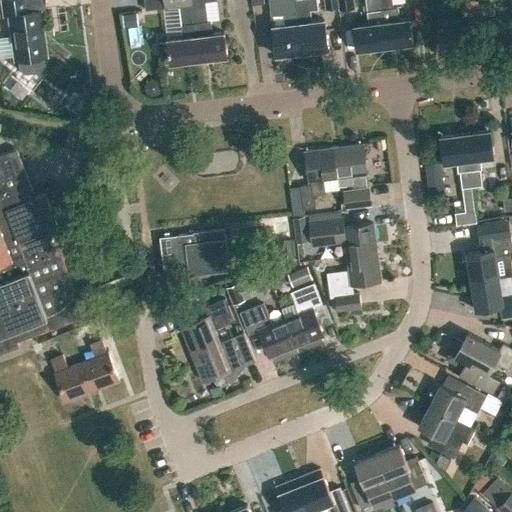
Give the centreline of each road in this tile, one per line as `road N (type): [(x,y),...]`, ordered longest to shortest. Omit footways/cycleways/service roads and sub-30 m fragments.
road 1 (residential): [(172,429),(191,470),(214,464),(374,389),(400,338)]
road 2 (residential): [(397,88),(121,115)]
road 3 (residential): [(400,338),(418,315),(424,287),(397,88)]
road 4 (residential): [(172,429),(400,338)]
